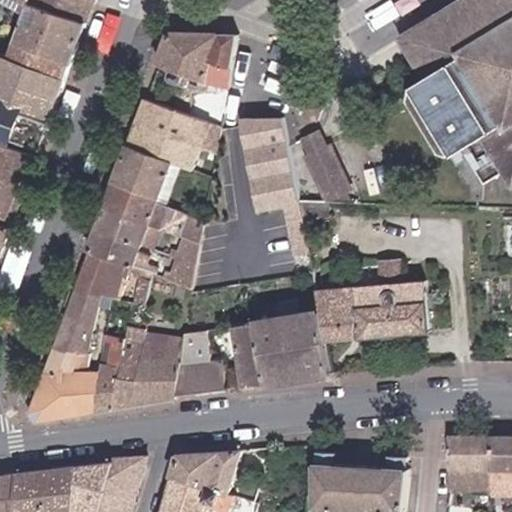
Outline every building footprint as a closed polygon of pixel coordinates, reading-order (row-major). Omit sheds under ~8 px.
[(25,11),(5,0),(0,0),(0,54),(65,80),(69,69),(13,47),(25,11)] [(23,0),(5,0),(25,11),(13,47),(69,69),(84,24),(32,4),(23,0)] [(23,0),(32,4),(84,24),(93,0),(92,0),(23,0)] [(511,0),(461,0),(398,39),(423,81),(440,70),(423,45),(440,33),(451,37),(457,26),(462,17),(471,7),(479,0),(511,0)] [(511,0),(479,0),(471,7),(462,17),(457,26),(451,37),(440,33),(423,45),(440,70),(423,81),(410,89),(408,103),(438,153),(454,157),(467,150),(472,159),(473,158),(511,158),(511,0)] [(237,35),(169,33),(158,67),(166,71),(166,77),(170,84),(176,82),(184,85),(188,77),(199,81),(207,60),(232,68),(237,35)] [(50,121),(65,80),(0,54),(0,100),(31,114),(50,121)] [(0,138),(38,155),(47,128),(29,120),(31,114),(0,100),(0,138)] [(208,125),(144,102),(135,128),(198,151),(208,125)] [(308,226),(286,117),(242,115),(258,211),(285,207),(287,228),(308,226)] [(198,151),(135,128),(127,147),(170,164),(190,171),(198,151)] [(309,169),(333,205),(350,194),(326,158),(329,155),(321,142),(306,152),(314,165),(309,169)] [(0,215),(8,218),(28,156),(0,145),(0,215)] [(170,164),(127,147),(114,183),(158,199),(170,164)] [(326,158),(350,194),(354,191),(331,154),(329,155),(326,158)] [(15,220),(36,159),(28,156),(8,218),(15,220)] [(511,158),(473,158),(472,159),(480,172),(496,163),(506,178),(511,175),(511,158)] [(158,199),(114,183),(103,211),(148,226),(156,204),(158,199)] [(156,204),(148,226),(181,238),(202,246),(203,242),(205,221),(156,204)] [(315,204),(304,204),(306,217),(316,215),(315,204)] [(148,226),(103,211),(96,230),(141,247),(148,226)] [(0,261),(12,230),(0,225),(0,261)] [(244,388),(333,374),(328,342),(318,285),(314,261),(313,253),(308,226),(294,228),(310,315),(296,317),(294,309),(289,304),(281,306),(277,312),(278,320),(234,327),(244,388)] [(141,247),(96,230),(88,251),(110,259),(133,268),(141,247)] [(202,246),(181,238),(176,252),(170,250),(167,257),(173,259),(197,268),(199,253),(202,246)] [(110,259),(88,251),(75,288),(102,295),(110,259)] [(313,253),(314,261),(321,260),(320,253),(313,253)] [(197,268),(173,259),(169,273),(162,271),(160,278),(194,289),(197,268)] [(357,285),(363,338),(429,329),(424,279),(403,281),(401,263),(381,265),(382,282),(357,285)] [(152,275),(144,272),(142,279),(151,281),(152,275)] [(328,342),(363,338),(357,285),(326,288),(325,283),(318,285),(328,342)] [(102,295),(75,288),(45,366),(28,413),(37,421),(89,412),(98,372),(88,369),(92,350),(90,349),(99,307),(102,295)] [(115,297),(102,295),(99,307),(113,310),(115,297)] [(134,302),(115,297),(113,310),(131,314),(134,302)] [(146,303),(134,302),(131,314),(129,324),(136,324),(140,325),(146,303)] [(196,310),(190,308),(185,340),(184,345),(190,345),(193,342),(198,312),(196,310)] [(141,360),(130,406),(175,399),(176,395),(181,365),(184,345),(185,340),(147,333),(141,360)] [(98,372),(89,412),(109,409),(120,357),(123,345),(117,343),(116,349),(111,348),(107,364),(100,363),(98,372)] [(120,357),(109,409),(130,406),(141,360),(120,357)] [(176,395),(226,391),(220,361),(181,365),(176,395)] [(511,496),(511,436),(492,437),(491,476),(491,496),(511,496)] [(491,476),(492,437),(450,437),(449,495),(476,495),(476,475),(491,476)] [(229,495),(245,446),(178,450),(159,511),(202,511),(209,489),(229,495)] [(312,487),(309,487),(309,505),(404,511),(408,470),(404,470),(405,457),(387,455),(386,468),(334,464),(334,452),(317,451),(316,462),(313,462),(312,487)] [(129,511),(147,457),(114,457),(113,462),(77,467),(74,511),(129,511)] [(74,511),(77,467),(17,474),(15,511),(74,511)] [(15,511),(17,474),(0,476),(0,511),(15,511)] [(491,496),(491,476),(476,475),(476,495),(475,502),(491,502),(491,496)]
